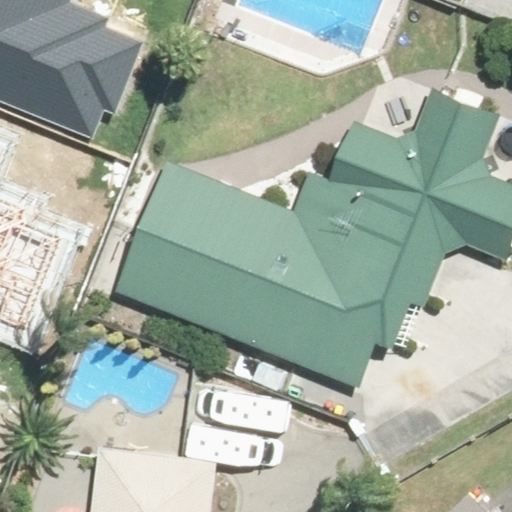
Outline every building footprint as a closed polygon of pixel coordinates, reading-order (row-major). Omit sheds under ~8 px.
[(0,0),(0,106),(88,141),(100,110),(116,117),(143,45),(105,31),(111,15),(71,0),(0,0)] [(511,177),(501,174),(492,154),(509,113),(440,85),(425,126),(405,135),(364,119),(359,134),(342,178),(321,168),(305,208),(242,185),(185,161),(176,158),(149,227),(125,287),(302,357),(371,384),(390,336),(407,342),(425,298),(433,301),(454,248),(475,240),(511,254),(511,177)] [(0,327),(30,341),(73,245),(34,228),(42,210),(0,191),(0,327)] [(216,511),(224,458),(195,455),(127,446),(137,437),(140,421),(130,407),(113,406),(99,416),(96,432),(111,451),(102,511),(216,511)] [(501,511),(490,500),(480,491),(459,511),(501,511)]
